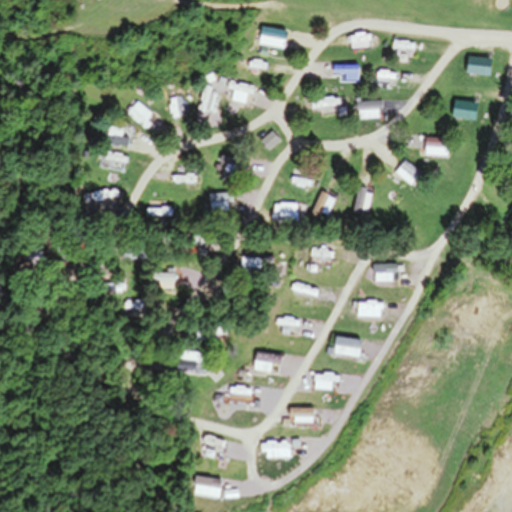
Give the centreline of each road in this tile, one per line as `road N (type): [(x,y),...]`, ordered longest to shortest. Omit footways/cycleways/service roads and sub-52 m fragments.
road 1 (residential): [(469,36),(343,28),(263,124),(157,160),(106,241),(21,324),(103,371),(136,366),(226,259),(277,167),(303,149)]
road 2 (residential): [(276,109),(303,149),(374,140),(469,36),(511,37)]
